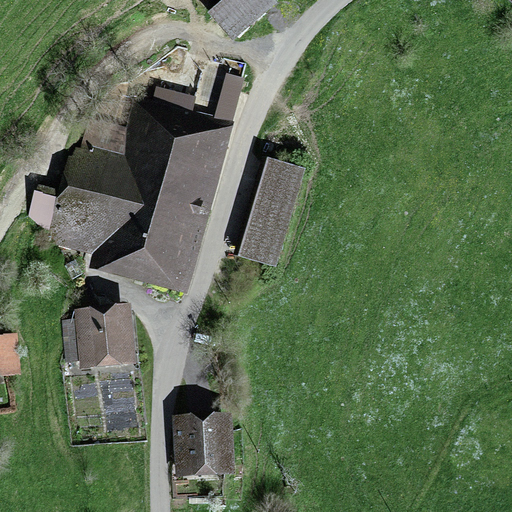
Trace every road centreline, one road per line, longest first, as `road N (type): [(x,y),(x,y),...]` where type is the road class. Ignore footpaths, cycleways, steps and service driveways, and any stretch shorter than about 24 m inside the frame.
road 1 (unclassified): [(159,511),(157,428),(177,346),(202,291),(264,87),(300,23),(326,0)]
road 2 (track): [(0,225),(73,104),(113,62),(149,41),(208,47),(267,81)]
